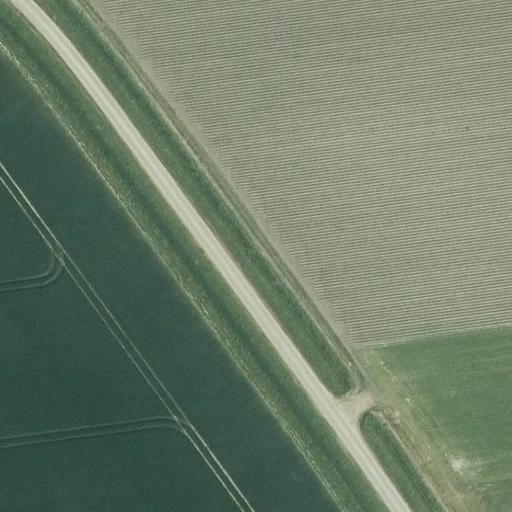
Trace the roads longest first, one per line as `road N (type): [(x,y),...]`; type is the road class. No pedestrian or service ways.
road 1 (unclassified): [(399,511),(113,110),(21,0)]
road 2 (track): [(465,511),(94,0)]
